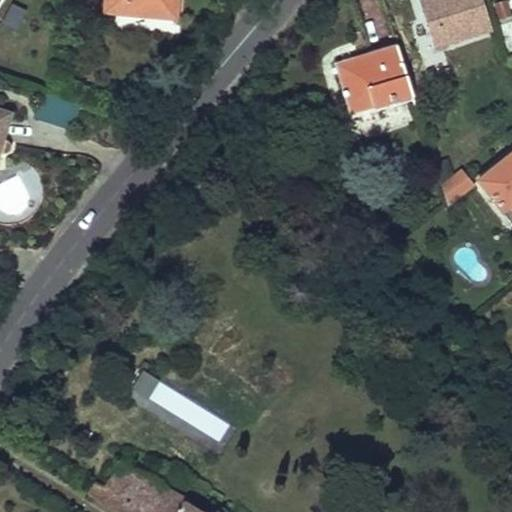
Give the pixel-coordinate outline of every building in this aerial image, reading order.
[(9,0),(1,21),(18,27),(26,6),(9,0)] [(106,0),(105,13),(169,19),(170,0),(106,0)] [(493,33),(482,0),(427,0),(421,2),(435,50),(493,33)] [(398,49),(357,60),(359,72),(339,77),(350,116),(413,98),(398,49)] [(357,60),(336,66),(339,77),(359,72),(357,60)] [(74,125),(79,99),(43,92),(38,118),(74,125)] [(511,156),(480,183),(511,224),(511,156)] [(462,166),(437,184),(451,204),(477,185),(462,166)] [(221,443),(233,419),(140,374),(128,398),(221,443)] [(201,511),(124,464),(107,493),(100,504),(113,511),(201,511)] [(107,493),(97,486),(89,497),(100,504),(107,493)]
